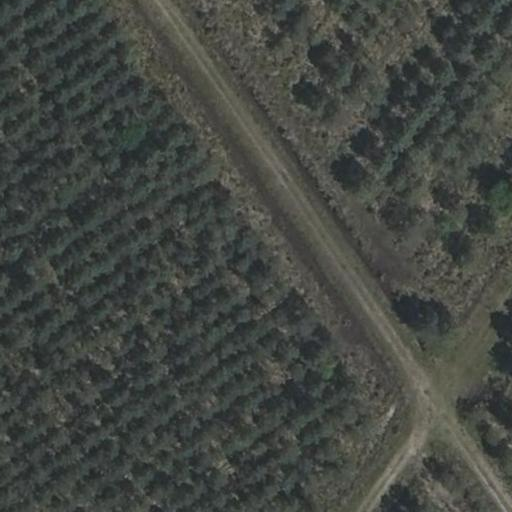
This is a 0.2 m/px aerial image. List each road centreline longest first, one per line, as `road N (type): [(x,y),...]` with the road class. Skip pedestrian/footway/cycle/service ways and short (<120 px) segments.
road 1 (track): [(163,0),(511,506)]
road 2 (track): [(442,406),(511,306)]
